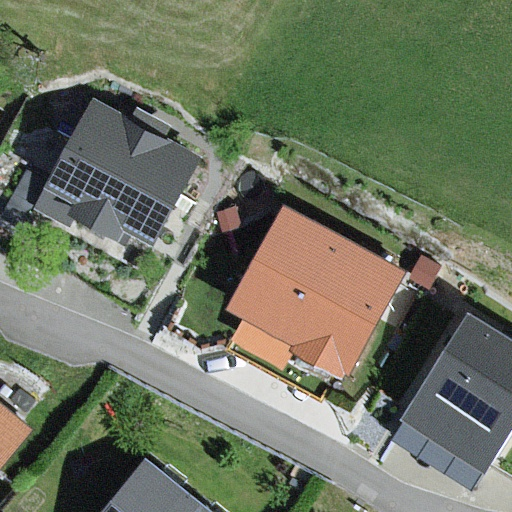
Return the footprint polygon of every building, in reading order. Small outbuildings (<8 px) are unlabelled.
[(200,161),(90,103),(41,194),(71,210),(64,222),(114,248),(119,238),(150,255),(200,161)] [(402,278),(280,211),(222,316),(250,330),(267,347),(281,349),(286,353),(283,360),(337,387),(340,381),(345,383),(402,278)] [(511,430),(511,350),(465,320),(394,430),(478,484),(511,430)] [(0,474),(32,436),(0,409),(0,474)] [(198,511),(143,467),(106,511),(198,511)]
